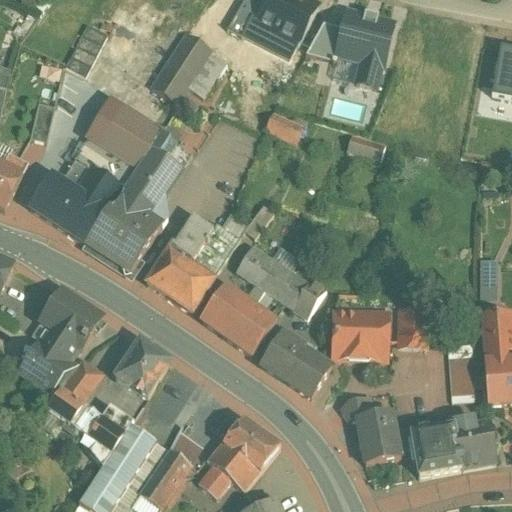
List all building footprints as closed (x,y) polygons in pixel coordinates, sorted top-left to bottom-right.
[(271,0),(248,0),(228,35),(229,36),(236,24),(249,30),(252,23),(258,25),(271,0)] [(293,0),(292,0),(271,0),(258,25),(275,34),(273,37),(298,50),(318,12),(295,0),(293,0)] [(347,17),(336,61),(361,68),(356,89),(376,94),(382,73),(384,73),(395,29),(378,25),(378,23),(365,19),(364,21),(347,17)] [(88,31),(66,73),(85,83),(107,41),(88,31)] [(186,40),(178,53),(177,53),(152,94),(179,112),(190,95),(190,94),(214,58),(186,40)] [(494,85),(491,103),(511,106),(511,55),(501,54),(498,66),(493,65),(490,85),(494,85)] [(190,94),(190,95),(203,103),(227,66),(214,58),(190,94)] [(111,107),(61,189),(51,183),(31,215),(86,251),(152,157),(163,139),(111,107)] [(55,114),(39,110),(31,145),(47,149),(55,114)] [(303,134),(273,120),(266,135),(296,149),(303,134)] [(386,151),(353,141),(348,157),(381,168),(386,151)] [(152,157),(86,251),(131,280),(163,232),(147,222),(160,202),(164,205),(177,186),(163,176),(168,168),(152,157)] [(5,172),(0,169),(0,215),(5,218),(23,181),(28,171),(10,162),(5,172)] [(264,212),(245,237),(255,245),(274,220),(264,212)] [(193,222),(175,250),(195,262),(213,235),(193,222)] [(175,250),(174,250),(147,290),(193,320),(215,286),(214,285),(240,246),(217,230),(213,235),(195,262),(175,250)] [(253,255),(238,278),(247,285),(262,261),(253,255)] [(309,292),(262,261),(247,285),(294,316),(309,292)] [(0,300),(13,272),(0,265),(0,300)] [(503,305),(502,266),(485,266),(485,306),(503,305)] [(327,297),(312,287),(309,292),(294,316),(308,325),(327,297)] [(276,329),(226,293),(202,327),(252,362),(276,329)] [(62,298),(41,329),(50,334),(40,348),(19,380),(51,401),(78,373),(72,369),(81,355),(82,356),(104,324),(83,309),(82,311),(62,298)] [(511,366),(506,367),(506,357),(511,356),(511,305),(481,309),(481,325),(488,413),(511,411),(511,366)] [(428,319),(400,318),(399,354),(427,355),(428,319)] [(372,321),(333,319),(332,365),(380,367),(387,361),(388,340),(372,340),(372,321)] [(306,353),(284,338),(262,372),(312,404),(332,373),(305,356),(306,353)] [(170,368),(140,348),(116,385),(147,405),(170,368)] [(470,351),(448,353),(453,410),(475,408),(470,351)] [(23,373),(9,364),(5,371),(18,380),(23,373)] [(83,367),(62,397),(82,411),(103,381),(83,367)] [(82,411),(62,397),(48,416),(66,429),(62,434),(79,446),(84,451),(102,425),(82,411)] [(372,403),(349,408),(340,416),(350,427),(358,426),(357,425),(376,422),(372,403)] [(102,425),(84,451),(103,475),(131,432),(133,429),(111,413),(102,425)] [(133,429),(131,432),(139,437),(149,423),(141,418),(133,429)] [(376,422),(357,425),(358,426),(366,472),(402,465),(393,419),(376,422)] [(281,454),(243,428),(210,469),(214,473),(199,492),(217,506),(228,491),(231,487),(245,498),(281,454)] [(491,428),(412,442),(420,484),(498,470),(491,428)] [(103,475),(80,511),(81,511),(115,511),(157,449),(139,437),(131,432),(103,475)] [(170,458),(141,501),(157,511),(163,511),(174,496),(175,497),(191,473),(170,458)]
